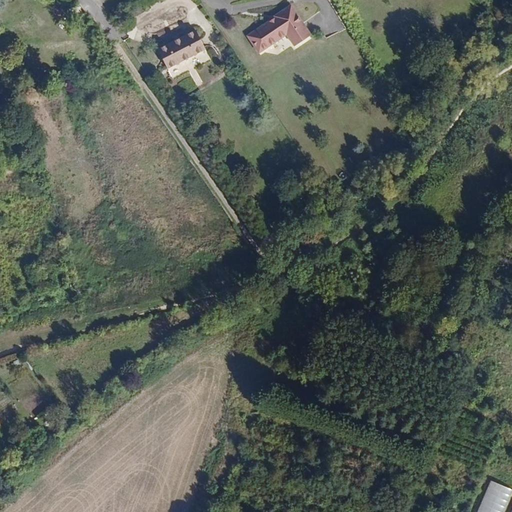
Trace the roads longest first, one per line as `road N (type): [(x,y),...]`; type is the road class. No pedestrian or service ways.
road 1 (track): [(0,355),(273,272)]
road 2 (track): [(116,45),(273,272)]
